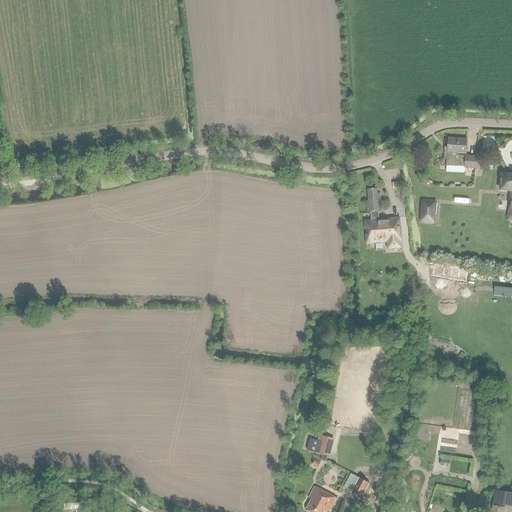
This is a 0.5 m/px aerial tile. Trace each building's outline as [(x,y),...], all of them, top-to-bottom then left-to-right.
[(467,139),(448,138),(447,151),(444,151),(444,159),(447,159),(446,165),(465,166),(465,168),(475,168),(476,156),(457,155),(457,153),(466,154),(467,139)] [(511,174),(502,174),(501,190),(511,190),(509,219),(511,218),(511,174)] [(377,188),(368,189),(368,200),(366,200),(367,214),(370,213),(371,221),(365,222),(366,242),(387,240),(388,247),(399,247),(398,240),(399,239),(398,219),(389,219),(389,220),(378,221),(378,213),(381,213),(380,194),(377,194),(377,188)] [(433,221),(435,203),(423,202),(421,220),(433,221)] [(443,263),(436,262),(434,274),(467,280),(469,268),(443,263)] [(310,439),(307,450),(322,454),(321,460),(326,461),(332,438),(319,435),(318,441),(310,439)] [(454,461),(453,468),(462,469),(463,463),(454,461)] [(360,477),(352,492),(362,497),(369,483),(360,477)] [(306,510),(310,511),(325,511),(327,511),(329,511),(337,498),(315,486),(308,498),(311,500),(306,510)]
